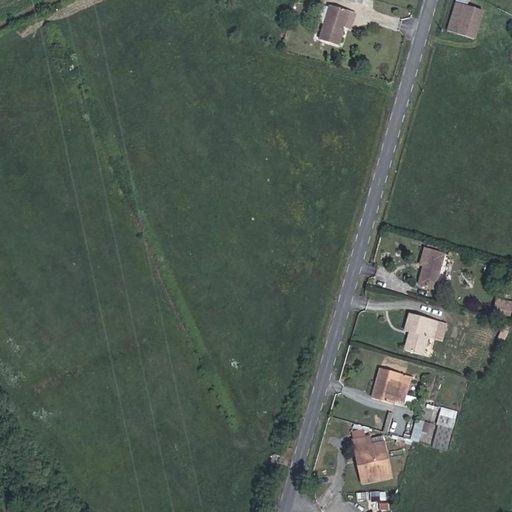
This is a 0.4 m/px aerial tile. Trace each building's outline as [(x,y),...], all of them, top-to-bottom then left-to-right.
[(347,3),(335,0),(331,0),(322,35),(340,40),(345,20),(342,19),(347,3)] [(458,3),(446,0),(439,29),(468,36),(475,8),(458,3)] [(445,262),(426,254),(421,269),(424,270),(418,290),(435,295),(445,262)] [(497,309),(494,308),(489,322),(492,323),(497,309)] [(511,314),(497,309),(492,323),(506,328),(511,314)] [(399,352),(423,361),(429,344),(435,329),(407,318),(401,333),(406,335),(399,352)] [(442,332),(435,329),(429,344),(436,346),(442,332)] [(506,337),(500,335),(494,351),(499,353),(506,337)] [(364,401),(390,410),(399,379),(375,371),(364,401)] [(440,458),(452,420),(435,415),(430,432),(432,432),(426,453),(440,458)] [(430,432),(418,428),(412,448),(426,453),(432,432),(430,432)] [(352,483),(360,482),(355,457),(351,458),(349,447),(364,444),(362,433),(342,437),(352,483)] [(355,457),(360,482),(384,478),(378,442),(364,444),(349,447),(351,458),(355,457)] [(271,458),(282,461),(285,450),(274,447),(271,458)]
